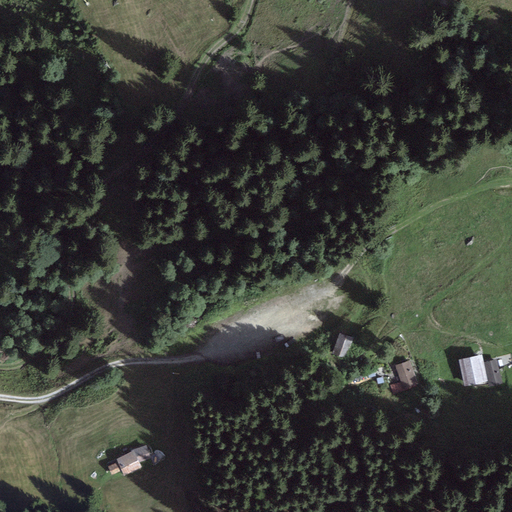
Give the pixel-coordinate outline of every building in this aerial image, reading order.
[(353,337),(340,332),(332,353),(346,358),(353,337)] [(481,354),(458,359),(464,386),(487,381),(481,354)] [(496,359),(483,362),(490,387),(502,383),(496,359)] [(409,360),(395,365),(401,382),(390,385),(394,395),(419,386),(409,360)] [(117,462),(107,466),(111,475),(122,470),(124,475),(141,468),(139,462),(151,457),(146,444),(132,450),(132,451),(116,458),(117,462)]
